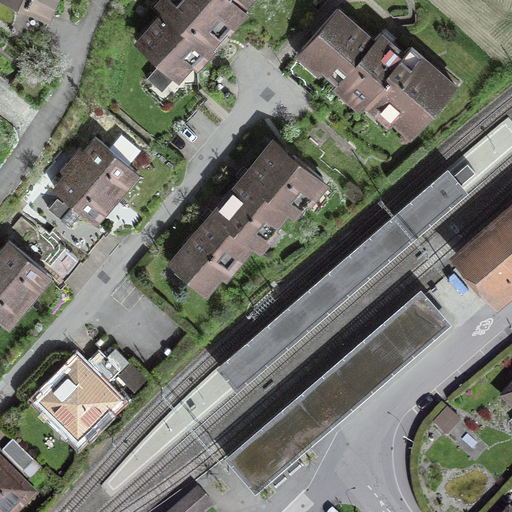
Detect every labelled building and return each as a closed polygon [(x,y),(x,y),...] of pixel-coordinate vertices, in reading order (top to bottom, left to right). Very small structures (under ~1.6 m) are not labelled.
[(0,0),(0,23),(35,39),(47,13),(46,12),(51,0),(0,0)] [(161,0),(157,5),(165,11),(137,42),(160,63),(147,77),(162,90),(175,76),(177,78),(176,79),(186,88),(191,84),(190,73),(185,68),(209,41),(210,42),(243,6),(236,0),(161,0)] [(302,48),(338,80),(337,81),(363,104),(369,97),(409,131),(430,107),(433,110),(455,85),(420,54),(413,62),(380,32),(374,40),(337,8),(302,48)] [(29,59),(12,82),(39,103),(57,75),(43,66),(41,68),(29,59)] [(75,161),(113,192),(133,168),(128,163),(140,149),(121,133),(109,147),(96,136),(75,161)] [(293,215),(323,179),(294,154),(289,161),(269,145),(213,212),(252,244),(256,247),(287,210),(293,215)] [(113,192),(75,161),(54,186),(67,197),(63,202),(57,197),(48,208),(54,212),(69,225),(82,209),(92,217),(113,192)] [(469,189),(449,167),(218,367),(237,390),(469,189)] [(226,265),(230,269),(252,244),(213,212),(174,258),(187,269),(184,273),(205,291),(226,265)] [(511,275),(511,212),(460,257),(492,293),(511,275)] [(47,271),(56,279),(76,256),(41,227),(22,250),(47,271)] [(0,249),(0,274),(26,296),(47,271),(22,250),(9,240),(0,249)] [(0,317),(5,321),(26,296),(0,274),(0,317)] [(423,289),(226,458),(255,492),(452,322),(423,289)] [(99,347),(88,358),(109,379),(120,368),(107,356),(99,347)] [(115,347),(107,356),(120,368),(128,360),(115,347)] [(78,435),(114,398),(78,362),(41,398),(78,435)] [(13,441),(2,451),(30,479),(41,469),(13,441)] [(0,511),(14,511),(32,495),(0,463),(0,511)] [(172,511),(205,511),(212,506),(201,494),(185,509),(181,504),(172,511)]
